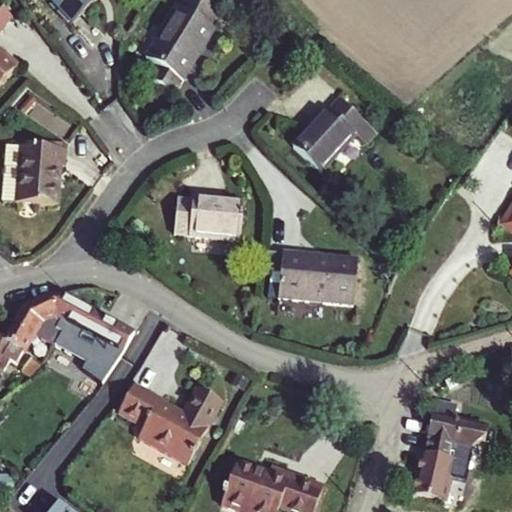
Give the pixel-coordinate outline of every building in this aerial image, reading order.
[(49,0),(71,24),(98,0),(49,0)] [(221,12),(201,0),(186,0),(149,62),(156,67),(148,80),(174,96),(215,31),(211,29),(221,12)] [(0,90),(17,70),(0,55),(0,33),(11,20),(0,9),(0,90)] [(328,112),(293,148),(320,174),(355,138),(366,149),(377,138),(340,102),(329,113),(328,112)] [(22,149),(62,151),(63,145),(23,142),(22,149)] [(22,149),(19,206),(55,208),(59,168),(64,169),(65,151),(62,151),(22,149)] [(193,200),(192,203),(177,201),(174,238),(238,243),(242,204),(193,200)] [(511,204),(510,208),(511,210),(501,227),(511,234),(511,204)] [(116,238),(115,248),(120,249),(125,251),(126,238),(116,237),(116,238)] [(298,261),(298,259),(282,257),(278,303),(352,309),(356,264),(325,261),(325,264),(298,261)] [(0,339),(0,371),(4,373),(9,364),(15,368),(35,340),(55,350),(56,349),(64,334),(57,330),(62,321),(50,296),(23,309),(2,340),(0,339)] [(56,349),(85,366),(81,373),(99,388),(122,359),(123,359),(134,339),(67,298),(50,296),(62,321),(57,330),(64,334),(56,349)] [(188,468),(209,432),(223,405),(199,393),(190,410),(196,413),(191,421),(185,418),(161,404),(162,403),(135,387),(134,389),(121,413),(119,415),(146,430),(140,441),(188,468)] [(190,410),(185,418),(191,421),(196,413),(190,410)] [(429,451),(420,492),(453,500),(459,474),(473,477),(479,448),(493,437),(496,424),(441,412),(432,452),(429,451)] [(315,511),(323,491),(273,471),(270,477),(238,464),(221,507),(234,511),(277,511),(278,511),(280,511),(315,511)]
